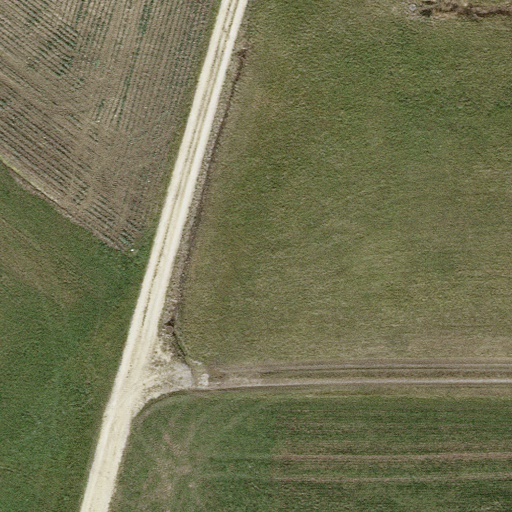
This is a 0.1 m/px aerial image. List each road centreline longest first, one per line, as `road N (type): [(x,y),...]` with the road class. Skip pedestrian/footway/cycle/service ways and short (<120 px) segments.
road 1 (track): [(239,0),(100,511)]
road 2 (track): [(136,374),(511,377)]
